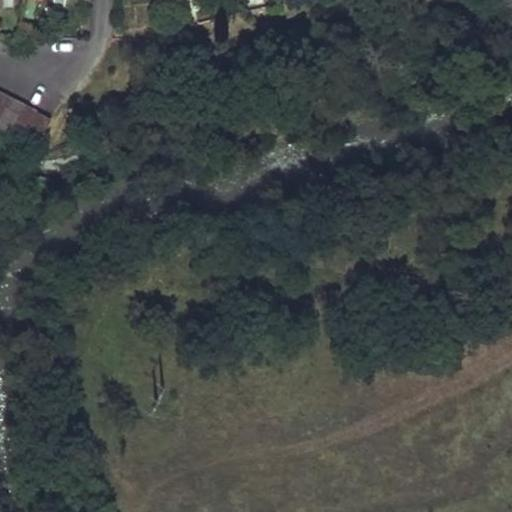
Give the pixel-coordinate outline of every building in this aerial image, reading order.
[(41,39),(42,26),(21,22),(18,39),(41,39)] [(0,122),(12,99),(0,92),(0,122)] [(12,99),(0,122),(0,127),(10,132),(25,106),(12,99)] [(10,132),(24,140),(38,113),(25,106),(10,132)] [(38,147),(52,120),(38,113),(24,140),(38,147)]
